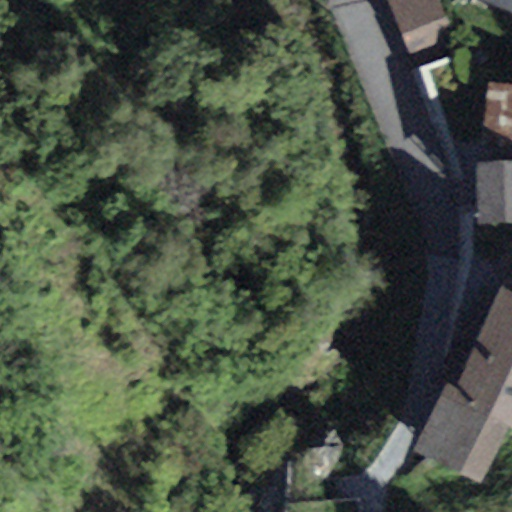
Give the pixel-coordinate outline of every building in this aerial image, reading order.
[(436,0),(393,0),(417,64),(455,50),(436,0)] [(511,85),(490,84),(486,143),(511,145),(511,85)] [(511,163),(480,164),(481,218),(511,217),(511,163)] [(511,289),(506,286),(503,293),(492,288),(415,446),(478,476),(507,417),(511,419),(511,289)] [(315,511),(324,467),(277,458),(266,511),(315,511)]
